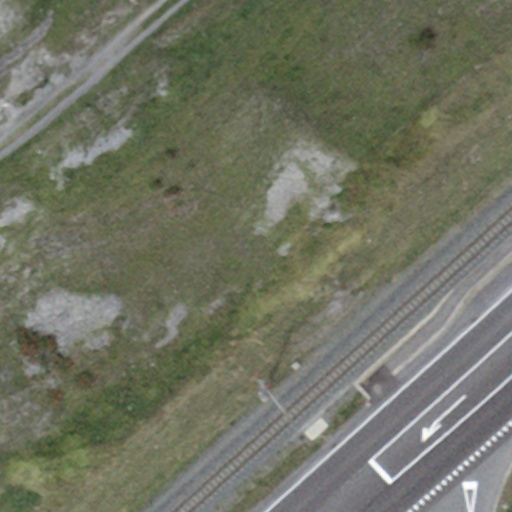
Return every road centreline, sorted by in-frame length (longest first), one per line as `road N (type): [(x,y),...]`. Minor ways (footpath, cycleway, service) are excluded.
road 1 (track): [(180,0),(0,175)]
road 2 (primary): [(511,361),(343,511)]
